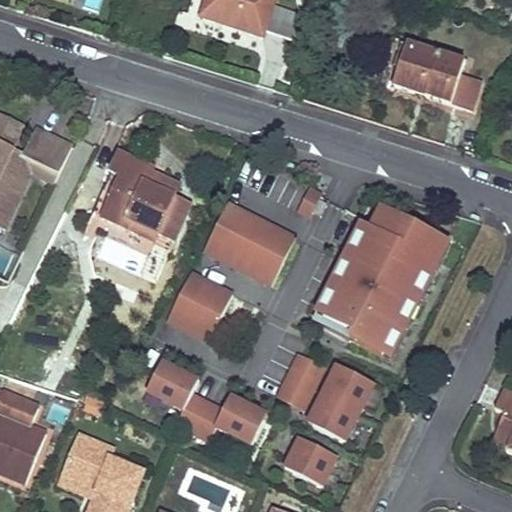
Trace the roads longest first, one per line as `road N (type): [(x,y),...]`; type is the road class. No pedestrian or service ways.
road 1 (residential): [(511,197),(0,30)]
road 2 (unknown): [(373,151),(282,348),(270,358),(235,357),(186,325)]
road 3 (residential): [(424,470),(511,284)]
